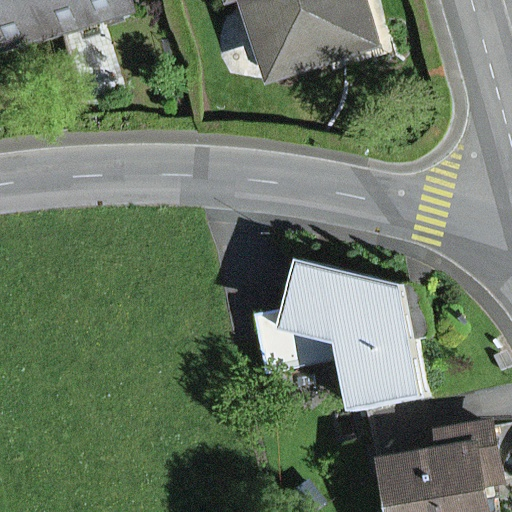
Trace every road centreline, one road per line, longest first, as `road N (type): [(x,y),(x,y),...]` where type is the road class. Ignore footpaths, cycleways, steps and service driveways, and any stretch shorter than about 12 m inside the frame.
road 1 (residential): [(0,184),(112,175),(246,180),(429,210),(511,238)]
road 2 (residential): [(511,146),(468,0)]
